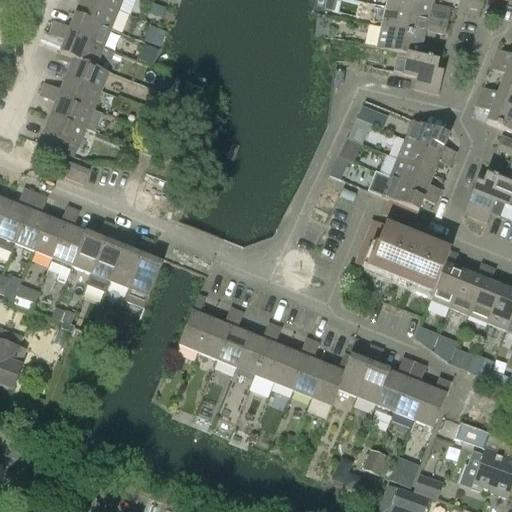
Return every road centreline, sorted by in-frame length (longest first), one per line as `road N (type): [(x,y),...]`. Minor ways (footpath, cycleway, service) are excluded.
road 1 (residential): [(274,260),(361,90),(463,112)]
road 2 (residential): [(274,260),(231,256),(0,160)]
road 3 (residential): [(464,411),(463,381),(274,260)]
road 4 (residential): [(511,250),(470,236),(450,218),(447,205),(472,144),(459,123),(463,112)]
road 5 (residential): [(139,511),(0,461)]
